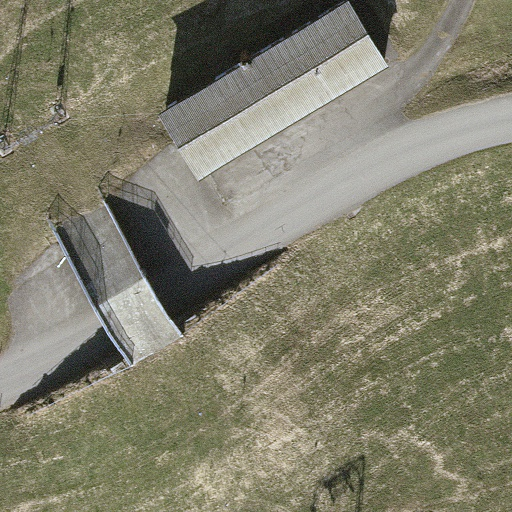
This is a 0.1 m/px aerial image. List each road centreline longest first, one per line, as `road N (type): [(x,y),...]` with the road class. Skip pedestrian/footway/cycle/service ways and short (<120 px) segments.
road 1 (unclassified): [(0,396),(260,231),(369,184)]
road 2 (residential): [(369,184),(440,64),(467,0)]
road 3 (unclassified): [(369,184),(511,128)]
